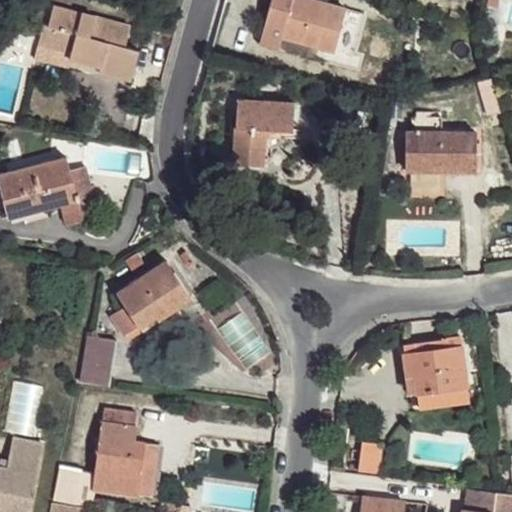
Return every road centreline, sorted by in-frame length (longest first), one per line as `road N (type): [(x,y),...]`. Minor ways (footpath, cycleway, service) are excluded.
road 1 (residential): [(311,312),(202,226),(174,164),(172,115),(204,0)]
road 2 (residential): [(287,511),(311,312)]
road 3 (unknown): [(297,429),(152,409)]
road 4 (residential): [(445,300),(311,312)]
